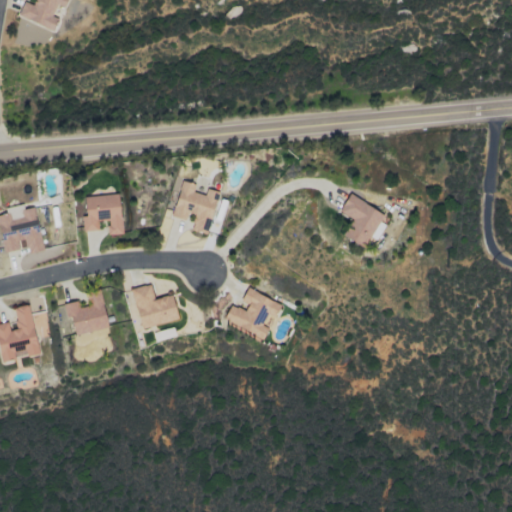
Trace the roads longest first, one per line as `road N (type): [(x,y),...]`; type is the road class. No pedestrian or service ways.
road 1 (residential): [(0,155),(511,109)]
road 2 (residential): [(0,289),(139,262),(207,272)]
